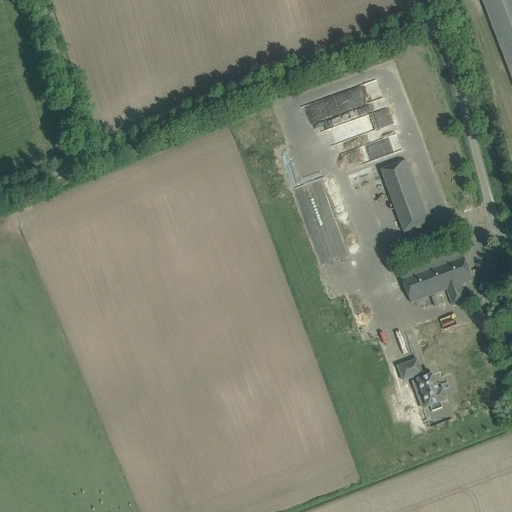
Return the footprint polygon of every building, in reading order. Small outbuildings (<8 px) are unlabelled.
[(511,0),(482,0),(488,14),(511,78),(511,0)] [(380,80),(300,105),(306,125),(330,117),(333,128),(323,131),(327,145),(394,124),(389,109),(366,116),(362,104),(385,97),(380,80)] [(348,170),(362,164),(356,149),(342,156),(348,170)] [(407,164),(381,174),(404,237),(430,228),(407,164)] [(453,306),(457,305),(467,301),(461,285),(472,281),(461,249),(399,272),(403,282),(411,304),(447,291),(453,306)] [(330,255),(322,257),(320,251),(317,252),(320,263),(332,260),(330,255)] [(418,361),(417,360),(416,361),(399,367),(398,367),(399,368),(403,380),(403,382),(405,381),(417,377),(418,380),(418,381),(418,382),(420,386),(415,388),(415,389),(416,389),(419,398),(419,399),(420,399),(419,398),(424,397),(427,407),(428,408),(429,408),(429,407),(430,407),(432,412),(442,409),(441,403),(446,401),(447,401),(447,400),(446,400),(443,391),(443,390),(442,389),(442,391),(439,392),(437,386),(438,386),(438,385),(437,386),(434,376),(433,375),(432,375),(432,376),(424,379),(422,375),(423,375),(422,374),(418,361)]
